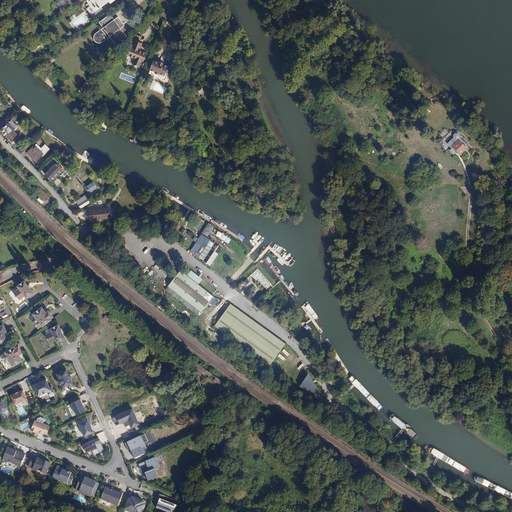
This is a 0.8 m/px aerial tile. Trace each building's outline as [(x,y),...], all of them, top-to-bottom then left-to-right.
[(99,9),(110,0),(92,0),(99,9)] [(115,18),(111,13),(100,21),(104,26),(111,35),(113,38),(124,30),(121,26),(115,18)] [(123,25),(117,16),(115,18),(121,26),(123,25)] [(104,26),(102,28),(109,37),(111,35),(104,26)] [(124,30),(113,38),(118,45),(124,40),(127,34),(124,30)] [(139,34),(136,40),(136,39),(133,45),(131,45),(128,53),(134,56),(132,62),(139,65),(141,59),(143,60),(147,52),(140,49),(143,42),(142,42),(145,36),(139,34)] [(167,70),(165,69),(169,59),(153,53),(149,62),(155,64),(153,68),(166,73),(167,70)] [(8,123),(0,130),(11,140),(17,134),(13,130),(17,126),(11,119),(8,123)] [(457,140),(451,145),(455,149),(456,151),(460,155),(466,149),(464,146),(463,145),(462,145),(457,140)] [(24,145),(18,151),(22,155),(28,149),(24,145)] [(35,146),(28,154),(36,162),(43,154),(35,146)] [(60,165),(58,163),(56,165),(51,160),(46,166),(50,170),(45,175),(51,181),(62,171),(58,167),(60,165)] [(93,182),(87,186),(92,193),(98,189),(93,182)] [(75,201),(80,209),(90,203),(85,195),(75,201)] [(113,209),(89,211),(90,220),(114,218),(113,209)] [(204,234),(208,237),(214,227),(209,225),(204,234)] [(202,235),(190,251),(210,265),(218,254),(215,251),(219,246),(202,235)] [(222,270),(228,261),(224,258),(217,267),(222,270)] [(180,271),(167,287),(202,314),(215,298),(198,285),(202,279),(199,277),(191,270),(187,276),(180,271)] [(249,278),(239,287),(245,294),(255,284),(249,278)] [(16,286),(18,289),(13,292),(19,300),(24,296),(26,299),(34,293),(24,280),(16,286)] [(285,344),(230,304),(214,326),(269,366),(285,344)] [(52,320),(51,319),(53,318),(48,311),(46,313),(41,307),(32,314),(36,320),(33,323),(38,329),(41,327),(42,328),(52,320)] [(287,318),(282,314),(278,318),(283,323),(287,318)] [(50,344),(55,341),(56,343),(64,339),(58,325),(50,329),(51,332),(45,335),(50,344)] [(23,362),(20,356),(23,354),(19,346),(15,348),(15,347),(4,353),(5,354),(1,356),(4,362),(8,360),(12,367),(23,362)] [(200,371),(199,373),(202,375),(205,370),(199,365),(197,369),(200,371)] [(73,384),(67,368),(56,373),(59,379),(57,380),(60,386),(61,386),(62,388),(73,384)] [(309,374),(299,387),(329,404),(309,374)] [(383,407),(352,376),(348,379),(354,385),(379,412),(382,410),(383,407)] [(46,379),(33,385),(38,397),(48,393),(49,395),(54,393),(52,387),(50,388),(46,379)] [(23,390),(10,395),(14,405),(27,400),(23,390)] [(1,399),(0,399),(0,413),(1,414),(8,408),(1,399)] [(81,399),(70,404),(76,416),(86,412),(81,399)] [(132,408),(115,416),(119,425),(127,421),(131,429),(140,425),(132,408)] [(416,433),(393,414),(389,419),(402,430),(412,439),(415,439),(416,439),(417,436),(416,433)] [(88,419),(77,423),(83,438),(94,433),(88,419)] [(50,426),(35,420),(30,431),(37,433),(37,432),(44,434),(47,435),(50,426)] [(149,453),(142,436),(126,443),(131,454),(132,453),(134,459),(149,453)] [(99,437),(82,445),(85,453),(98,448),(100,453),(105,451),(99,437)] [(26,454),(8,447),(3,460),(21,467),(26,454)] [(433,448),(428,448),(429,452),(438,458),(465,475),(469,474),(470,473),(467,468),(433,448)] [(35,460),(31,458),(27,466),(32,468),(32,469),(46,474),(51,463),(36,457),(35,460)] [(156,458),(138,465),(141,471),(142,471),(144,475),(146,477),(148,482),(159,477),(156,470),(160,468),(156,458)] [(72,472),(57,466),(52,477),(67,483),(70,485),(75,475),(71,473),(72,472)] [(28,473),(45,479),(46,474),(29,469),(28,473)] [(99,482),(81,475),(75,490),(93,497),(99,482)] [(511,492),(479,476),(475,477),(475,481),(494,491),(511,499),(511,492)] [(123,493),(105,487),(100,499),(118,506),(123,493)] [(173,500),(158,494),(156,498),(160,500),(156,509),(162,511),(171,511),(176,506),(172,504),(173,500)] [(130,499),(127,498),(123,509),(131,511),(141,511),(146,501),(131,496),(130,499)]
